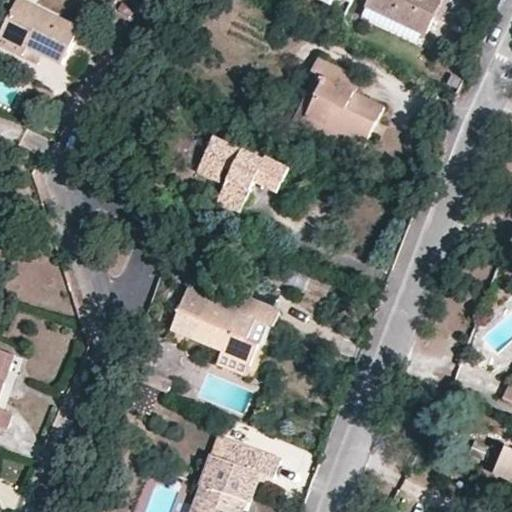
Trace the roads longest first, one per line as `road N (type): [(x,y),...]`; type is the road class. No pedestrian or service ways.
road 1 (residential): [(332,511),(511,49)]
road 2 (residential): [(61,197),(107,336),(46,511)]
